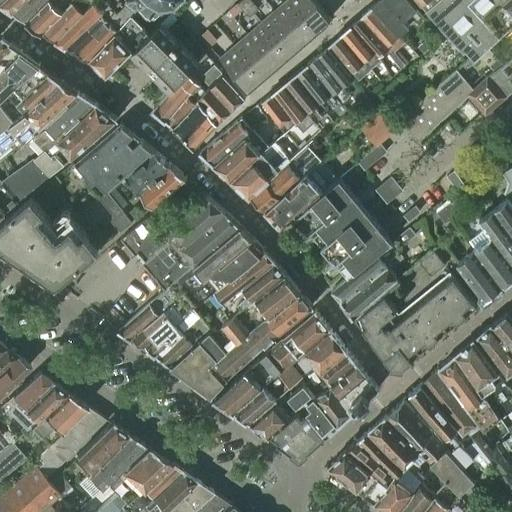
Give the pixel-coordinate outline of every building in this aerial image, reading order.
[(0,0),(12,9),(21,0),(0,0)] [(21,0),(12,9),(27,18),(44,0),(21,0)] [(44,0),(27,18),(42,28),(65,7),(72,0),(44,0)] [(42,28),(56,38),(76,18),(83,10),(93,0),(84,0),(79,6),(72,0),(65,7),(42,28)] [(56,38),(65,43),(96,12),(107,2),(105,0),(93,0),(83,10),(56,38)] [(89,59),(89,58),(91,56),(115,31),(131,14),(139,5),(135,1),(134,1),(133,0),(127,0),(117,11),(107,2),(96,12),(65,43),(77,51),(89,59)] [(133,0),(134,1),(135,1),(139,5),(147,14),(155,15),(171,0),(133,0)] [(240,0),(238,2),(244,9),(254,1),(252,0),(240,0)] [(317,29),(291,0),(286,0),(276,9),(304,41),(317,29)] [(316,0),(291,0),(317,29),(328,20),(328,19),(331,17),(316,0)] [(397,32),(407,24),(386,0),(376,0),(372,4),(397,32)] [(404,19),(411,13),(419,23),(425,17),(411,0),(386,0),(407,24),(408,23),(404,19)] [(499,36),(482,18),(468,2),(470,0),(437,0),(434,3),(426,10),(441,28),(463,52),(465,50),(474,60),(479,55),(487,48),(499,36)] [(470,0),(468,2),(482,18),(502,0),(470,0)] [(511,0),(502,0),(482,18),(499,36),(511,25),(511,24),(511,0)] [(244,9),(250,16),(260,8),(254,1),(244,9)] [(372,4),(362,14),(395,50),(404,41),(398,34),(399,34),(397,32),(372,4)] [(304,41),(276,9),(262,21),(290,53),(304,41)] [(91,56),(89,58),(93,62),(94,61),(95,62),(96,61),(107,73),(109,70),(131,49),(132,48),(148,32),(131,14),(115,31),(91,56)] [(362,14),(351,23),(379,55),(386,49),(401,66),(404,63),(396,53),(395,51),(395,50),(362,14)] [(170,87),(178,80),(193,65),(198,60),(160,21),(154,27),(140,41),(132,49),(134,51),(134,54),(138,58),(141,58),(147,64),(147,67),(150,71),(154,71),(159,76),(159,79),(162,83),(165,82),(170,87)] [(290,53),(262,21),(249,33),(276,65),(290,53)] [(351,23),(341,32),(370,68),(381,58),(379,55),(351,23)] [(370,68),(341,32),(330,41),(359,78),(370,68)] [(276,65),(249,33),(235,44),(263,77),(276,65)] [(0,54),(12,41),(2,35),(0,37),(0,54)] [(0,69),(21,48),(12,41),(0,54),(0,69)] [(263,77),(235,44),(220,57),(248,88),(250,86),(251,87),(263,77)] [(317,53),(343,85),(348,80),(351,83),(354,80),(326,46),(317,53)] [(0,97),(17,117),(61,77),(46,67),(34,57),(21,48),(0,69),(0,97)] [(498,59),(487,48),(479,55),(490,67),(498,59)] [(404,63),(406,64),(408,62),(399,51),(396,53),(404,63)] [(308,61),(342,103),(351,94),(343,85),(317,53),(308,61)] [(511,56),(500,66),(511,80),(511,56)] [(296,71),(320,100),(325,96),(333,106),(328,110),(334,119),(347,108),(342,103),(308,61),(296,71)] [(506,95),(511,89),(511,80),(500,66),(489,75),(506,95)] [(456,68),(399,117),(418,138),(465,96),(462,93),(462,90),(470,83),(456,68)] [(309,111),(318,123),(319,122),(323,127),(332,119),(327,111),(322,114),(315,105),(320,100),(296,71),(284,81),(309,111)] [(154,107),(165,117),(187,93),(190,90),(192,92),(200,83),(188,72),(170,88),(157,103),(154,107)] [(224,72),(211,85),(233,108),(246,95),(224,72)] [(496,103),(506,95),(489,75),(479,83),(496,103)] [(0,156),(25,139),(43,122),(78,89),(61,77),(17,117),(11,122),(0,130),(0,156)] [(284,81),(273,90),(295,121),(309,111),(284,81)] [(486,112),(496,103),(479,83),(468,93),(486,112)] [(209,107),(222,118),(233,108),(211,85),(197,97),(209,107)] [(44,148),(33,157),(50,174),(64,162),(54,152),(62,146),(60,143),(61,142),(66,138),(63,135),(97,102),(78,89),(43,122),(47,126),(35,138),(44,148)] [(261,99),(284,131),(295,121),(273,90),(261,99)] [(363,91),(355,98),(358,102),(366,95),(363,91)] [(165,117),(173,124),(197,97),(195,95),(192,98),(187,93),(165,117)] [(0,130),(11,122),(17,117),(0,97),(0,130)] [(173,124),(184,134),(209,107),(197,97),(173,124)] [(371,117),(381,110),(370,97),(360,104),(371,117)] [(460,107),(470,117),(477,110),(468,100),(460,107)] [(66,138),(61,142),(72,156),(118,117),(97,102),(63,135),(66,138)] [(209,107),(184,134),(194,144),(222,118),(209,107)] [(381,109),(371,118),(362,125),(377,144),(396,128),(381,109)] [(232,177),(249,193),(306,142),(322,128),(318,123),(309,111),(295,121),(284,131),(267,144),(232,177)] [(200,150),(214,161),(252,127),(242,115),(234,121),(200,150)] [(125,172),(126,173),(155,148),(121,119),(76,157),(93,178),(97,175),(107,188),(125,172)] [(214,161),(232,177),(267,144),(252,127),(214,161)] [(249,193),(265,208),(307,170),(320,158),(321,158),(306,142),(249,193)] [(377,145),(373,148),(379,155),(386,149),(380,142),(377,145)] [(126,173),(140,190),(173,163),(155,148),(126,173)] [(373,148),(366,154),(372,161),(379,155),(373,148)] [(358,160),(364,168),(372,161),(366,154),(358,160)] [(33,157),(13,172),(29,190),(50,174),(33,157)] [(282,226),(296,213),(323,189),(337,178),(320,158),(307,170),(265,208),(281,225),(282,226)] [(173,163),(140,190),(152,205),(187,175),(173,163)] [(507,196),(494,206),(511,229),(511,164),(503,171),(508,179),(504,191),(504,190),(503,191),(507,196)] [(446,174),(457,188),(464,183),(454,169),(446,174)] [(13,172),(2,180),(12,191),(19,199),(29,190),(13,172)] [(391,175),(383,181),(389,188),(397,181),(391,175)] [(323,189),(296,213),(310,229),(301,236),(300,236),(299,237),(299,238),(299,239),(299,240),(299,241),(300,241),(301,242),(302,242),(303,242),(303,241),(304,240),(313,233),(335,259),(326,267),(325,267),(325,268),(324,268),(324,269),(324,270),(324,271),(325,272),(326,272),(327,273),(328,272),(329,272),(330,271),(339,263),(345,271),(347,272),(348,274),(377,251),(392,238),(390,236),(340,176),(337,178),(323,189)] [(2,180),(0,181),(0,215),(6,211),(1,205),(4,202),(2,199),(12,191),(2,180)] [(376,187),(381,194),(389,188),(383,181),(376,187)] [(397,181),(389,188),(395,195),(402,188),(397,181)] [(122,207),(128,203),(114,185),(108,190),(112,195),(116,200),(120,204),(122,207)] [(389,188),(381,194),(387,201),(395,195),(389,188)] [(99,198),(103,202),(112,195),(108,190),(99,198)] [(187,311),(215,288),(264,247),(253,236),(225,209),(207,193),(171,223),(161,231),(146,216),(121,237),(165,287),(167,286),(177,298),(164,309),(175,321),(187,311)] [(30,194),(0,220),(0,245),(1,245),(3,246),(2,249),(7,252),(9,250),(14,253),(17,255),(16,258),(21,261),(23,259),(25,261),(24,264),(29,267),(31,265),(33,267),(32,270),(37,273),(39,271),(42,272),(40,275),(45,278),(48,276),(50,278),(49,281),(53,284),(56,282),(57,283),(99,248),(75,221),(61,234),(55,233),(50,227),(50,221),(50,217),(30,194)] [(112,195),(103,202),(107,207),(116,200),(112,195)] [(442,203),(443,205),(452,217),(459,211),(449,198),(442,203)] [(116,200),(107,207),(111,212),(120,204),(116,200)] [(120,204),(111,212),(115,216),(123,210),(123,209),(122,207),(120,204)] [(404,213),(408,219),(420,209),(415,204),(404,213)] [(452,217),(443,205),(436,211),(435,209),(433,211),(434,219),(442,217),(445,222),(452,217)] [(479,217),(489,231),(492,234),(493,234),(511,258),(511,229),(494,206),(479,217)] [(123,210),(115,216),(111,219),(120,230),(132,221),(123,210)] [(409,225),(377,251),(386,263),(389,267),(403,256),(397,248),(400,246),(400,245),(415,233),(409,225)] [(470,239),(476,247),(504,283),(511,276),(511,258),(493,234),(492,234),(489,231),(486,233),(483,229),(470,239)] [(224,300),(235,290),(275,258),(264,247),(215,288),(224,300)] [(504,283),(476,247),(474,248),(475,248),(457,261),(485,297),(504,283)] [(434,249),(419,260),(420,261),(413,267),(423,280),(430,274),(431,274),(445,263),(434,249)] [(332,287),(342,299),(386,263),(377,251),(348,274),(332,287)] [(220,317),(224,321),(285,270),(275,258),(235,290),(224,300),(221,302),(227,310),(220,317)] [(342,299),(354,315),(355,316),(384,292),(400,280),(399,278),(398,278),(389,267),(386,263),(342,299)] [(237,339),(268,315),(300,288),(285,270),(224,321),(223,321),(224,323),(237,339)] [(366,330),(373,339),(394,366),(400,367),(421,349),(462,316),(477,304),(453,273),(403,314),(384,292),(355,316),(366,329),(366,330)] [(167,286),(165,287),(149,301),(149,302),(159,313),(164,309),(177,298),(167,286)] [(300,288),(268,315),(280,329),(312,303),(300,288)] [(159,313),(149,302),(118,327),(132,336),(159,313)] [(511,308),(510,306),(492,321),(511,345),(511,308)] [(284,335),(300,354),(301,355),(331,327),(315,307),(284,335)] [(147,345),(175,321),(164,309),(159,313),(132,336),(146,346),(147,345)] [(187,311),(175,321),(147,345),(157,353),(190,323),(187,320),(192,317),(187,311)] [(230,345),(194,379),(212,393),(229,375),(281,330),(280,329),(268,315),(237,339),(230,345)] [(193,320),(190,323),(157,353),(170,362),(198,337),(190,329),(196,324),(193,320)] [(479,332),(508,372),(511,368),(511,345),(492,321),(479,332)] [(172,364),(194,379),(230,345),(237,339),(224,323),(217,329),(214,326),(199,339),(172,364)] [(346,347),(331,327),(301,355),(300,354),(297,356),(307,369),(316,362),(321,369),(346,347)] [(284,335),(262,354),(277,372),(279,370),(291,360),(297,356),(300,354),(284,335)] [(473,337),(455,352),(499,416),(511,406),(511,389),(498,370),(473,337)] [(0,369),(16,354),(6,347),(0,352),(0,369)] [(316,362),(307,369),(314,377),(323,371),(330,380),(356,359),(346,347),(321,369),(316,362)] [(499,416),(455,352),(439,366),(484,427),(499,416)] [(0,391),(2,390),(29,364),(16,354),(0,369),(0,391)] [(216,395),(235,408),(277,372),(262,354),(216,395)] [(366,372),(356,359),(330,380),(340,393),(366,372)] [(235,408),(251,419),(283,390),(284,391),(303,375),(291,360),(279,370),(277,372),(235,408)] [(503,491),(507,487),(507,488),(504,491),(511,501),(511,458),(501,442),(499,439),(493,443),(436,368),(420,382),(436,400),(434,402),(455,425),(462,434),(468,429),(475,439),(493,462),(500,472),(496,475),(501,481),(497,484),(503,491)] [(14,416),(23,406),(39,391),(51,380),(39,370),(28,379),(5,400),(10,406),(7,409),(14,416)] [(314,377),(307,382),(337,422),(352,409),(340,393),(323,371),(314,377)] [(366,372),(340,393),(352,409),(360,402),(351,392),(361,383),(370,393),(377,387),(366,372)] [(30,424),(36,418),(65,390),(51,380),(39,391),(23,406),(14,416),(27,428),(30,424)] [(307,408),(308,410),(312,414),(311,415),(325,432),(337,422),(307,382),(306,381),(303,381),(290,391),(300,405),(308,398),(312,404),(307,408)] [(455,425),(434,402),(436,400),(420,382),(408,393),(414,400),(419,406),(420,405),(422,408),(446,436),(449,439),(453,436),(448,431),(455,425)] [(351,392),(360,402),(361,404),(372,395),(370,393),(361,383),(351,392)] [(30,425),(47,441),(48,442),(86,404),(65,390),(36,418),(30,424),(30,425)] [(251,419),(269,432),(290,414),(281,404),(289,398),(284,391),(283,390),(251,419)] [(424,454),(446,476),(460,491),(472,503),(481,494),(470,482),(475,478),(449,451),(432,429),(404,397),(385,413),(418,448),(424,454)] [(35,464),(50,481),(59,472),(64,468),(76,455),(72,451),(106,417),(104,416),(86,404),(48,442),(47,441),(35,453),(40,459),(35,464)] [(290,414),(269,432),(300,456),(322,435),(325,432),(311,415),(312,414),(308,410),(303,414),(297,408),(290,414)] [(424,454),(418,448),(385,413),(369,427),(418,478),(419,479),(422,476),(414,470),(419,465),(416,462),(424,454)] [(64,468),(71,474),(82,462),(89,469),(127,431),(111,420),(110,421),(64,468)] [(369,427),(357,437),(394,471),(395,472),(400,477),(411,487),(418,478),(369,427)] [(127,431),(89,469),(77,480),(92,496),(107,482),(147,445),(127,431)] [(0,449),(9,442),(4,436),(0,438),(0,449)] [(455,446),(449,451),(475,478),(493,462),(475,439),(465,447),(460,441),(458,442),(453,436),(449,439),(455,446)] [(357,437),(346,447),(378,473),(387,480),(395,472),(394,471),(357,437)] [(0,477),(25,455),(12,440),(9,442),(0,449),(0,477)] [(125,500),(136,490),(140,486),(164,465),(170,459),(147,445),(107,482),(115,490),(125,500)] [(336,467),(364,490),(378,473),(346,447),(336,457),(336,458),(334,458),(334,466),(336,466),(336,467)] [(136,490),(125,500),(120,504),(126,511),(132,511),(143,502),(144,503),(181,467),(170,459),(164,465),(140,486),(136,490)] [(35,511),(39,509),(59,491),(50,481),(35,464),(34,463),(3,491),(0,487),(0,511),(35,511)] [(143,502),(132,511),(160,511),(196,478),(181,467),(144,503),(143,502)] [(59,491),(62,495),(72,487),(71,486),(59,472),(50,481),(59,491)] [(376,499),(393,511),(411,487),(400,477),(395,472),(387,480),(378,473),(364,490),(376,499)] [(418,511),(443,511),(460,491),(446,476),(433,493),(418,511)] [(160,511),(187,511),(212,489),(196,478),(160,511)] [(393,511),(418,511),(433,493),(419,479),(418,478),(411,487),(393,511)] [(219,511),(230,502),(212,489),(187,511),(219,511)] [(126,511),(120,504),(125,500),(115,490),(92,511),(84,511),(81,508),(76,511),(126,511)] [(443,511),(467,511),(473,505),(472,503),(460,491),(443,511)] [(230,502),(219,511),(243,511),(244,511),(230,502)]
